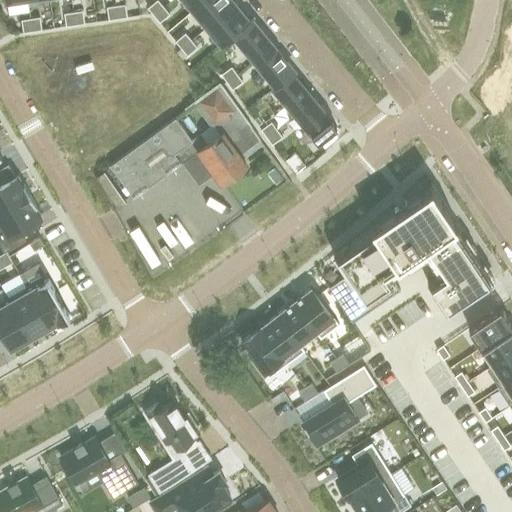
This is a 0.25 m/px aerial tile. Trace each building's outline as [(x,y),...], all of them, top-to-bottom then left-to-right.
[(163,6),(158,0),(156,0),(147,7),(153,14),(163,6)] [(205,0),(185,0),(194,10),(205,0)] [(208,26),(235,4),(232,0),(205,0),(194,10),(208,26)] [(127,16),(125,3),(115,5),(117,18),(127,16)] [(233,33),(249,19),(248,19),(235,4),(208,26),(222,43),(233,34),(233,33)] [(117,18),(115,5),(106,6),(108,19),(117,18)] [(159,21),(169,13),(163,6),(153,14),(159,21)] [(84,23),(82,10),(73,11),(75,24),(84,23)] [(75,24),(73,11),(64,13),(65,25),(75,24)] [(41,29),(39,16),(30,18),(32,30),(41,29)] [(273,44),(250,17),(248,19),(249,19),(233,33),(233,34),(254,59),(273,44)] [(32,30),(30,18),(21,19),(23,32),(32,30)] [(68,50),(79,43),(77,30),(50,34),(52,49),(38,57),(39,59),(56,86),(55,86),(56,88),(66,82),(68,85),(83,76),(81,73),(82,72),(81,71),(68,50)] [(191,39),(185,32),(175,40),(181,47),(191,39)] [(187,55),(197,46),(191,39),(181,47),(187,55)] [(295,71),(273,44),(254,59),(275,84),(276,85),(292,72),(293,72),(295,71)] [(237,73),(231,66),(221,73),(226,81),(237,73)] [(314,98),(293,72),(292,72),(276,85),(275,84),(273,86),(295,113),(314,98)] [(232,89),(242,81),(237,73),(226,81),(232,89)] [(249,124),(240,111),(241,111),(219,80),(207,89),(184,106),(185,108),(175,115),(176,115),(158,129),(180,159),(186,154),(188,157),(198,149),(221,181),(246,164),(232,144),(245,135),(241,129),(249,124)] [(318,140),(336,125),(314,98),(295,113),(318,140)] [(277,129),(271,121),(261,128),(266,136),(277,129)] [(181,161),(180,159),(158,129),(110,163),(134,196),(181,161)] [(282,136),(277,129),(266,136),(272,144),(282,136)] [(0,212),(29,195),(17,174),(0,184),(0,212)] [(348,273),(329,285),(356,324),(404,291),(390,269),(426,244),(443,268),(427,279),(448,310),(493,279),(456,224),(458,223),(432,185),(372,225),(373,227),(334,253),(348,273)] [(29,195),(0,212),(0,243),(4,251),(25,239),(19,228),(41,215),(29,195)] [(150,272),(157,268),(138,234),(131,239),(150,272)] [(15,251),(8,255),(14,265),(21,261),(15,251)] [(8,255),(1,259),(7,269),(14,265),(8,255)] [(46,274),(26,285),(49,324),(56,320),(57,323),(70,315),(46,274)] [(26,285),(7,296),(30,335),(49,324),(26,285)] [(311,288),(294,301),(315,329),(333,316),(311,288)] [(0,327),(11,346),(30,335),(7,296),(0,300),(0,327)] [(294,301),(277,314),(298,342),(315,329),(294,301)] [(500,306),(470,326),(483,345),(511,324),(511,323),(506,315),(500,306)] [(277,314),(259,327),(281,355),(298,342),(277,314)] [(511,324),(483,345),(495,363),(511,351),(511,324)] [(259,327),(241,340),(263,369),(281,355),(259,327)] [(448,341),(436,349),(442,357),(453,349),(448,341)] [(343,349),(335,355),(344,367),(352,361),(343,349)] [(511,351),(495,363),(507,380),(511,377),(511,351)] [(335,355),(327,361),(335,372),(344,367),(335,355)] [(332,402),(302,421),(317,444),(357,418),(348,403),(378,385),(364,363),(323,389),(332,402)] [(467,369),(455,377),(461,386),(472,378),(467,369)] [(472,378),(461,386),(466,394),(478,386),(472,378)] [(311,379),(303,385),(312,396),(320,391),(311,379)] [(303,385),(295,391),(303,401),(312,396),(303,385)] [(157,402),(144,411),(174,459),(163,466),(174,482),(193,470),(178,446),(199,432),(186,413),(183,415),(175,403),(172,404),(169,399),(159,406),(157,402)] [(491,405),(479,413),(485,421),(497,414),(491,405)] [(497,414),(485,421),(491,430),(502,422),(497,414)] [(76,448),(61,457),(75,481),(96,469),(112,498),(138,483),(120,452),(108,459),(95,437),(84,443),(83,441),(75,446),(76,448)] [(355,465),(337,477),(351,498),(381,479),(368,458),(376,453),(368,441),(348,454),(355,465)] [(200,470),(150,501),(157,511),(166,511),(178,504),(183,511),(201,511),(204,511),(206,511),(208,511),(207,509),(230,494),(223,483),(226,481),(224,479),(219,472),(220,472),(219,469),(205,478),(200,470)] [(8,487),(0,491),(0,511),(46,511),(62,503),(50,481),(34,490),(27,476),(18,481),(16,479),(15,480),(17,482),(9,486),(8,484),(7,484),(8,487)] [(381,479),(351,498),(359,511),(375,511),(382,508),(384,511),(401,511),(410,507),(402,495),(394,500),(381,479)] [(443,480),(434,486),(438,493),(447,487),(443,480)] [(142,488),(128,496),(133,505),(147,497),(142,488)] [(276,511),(268,498),(247,511),(244,506),(234,511),(276,511)]
